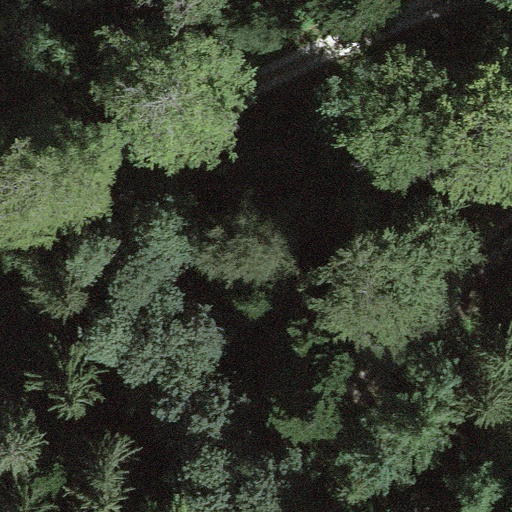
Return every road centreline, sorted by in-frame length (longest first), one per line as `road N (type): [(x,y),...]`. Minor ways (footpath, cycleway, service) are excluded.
road 1 (track): [(464,0),(367,28),(0,218)]
road 2 (track): [(511,238),(269,511)]
